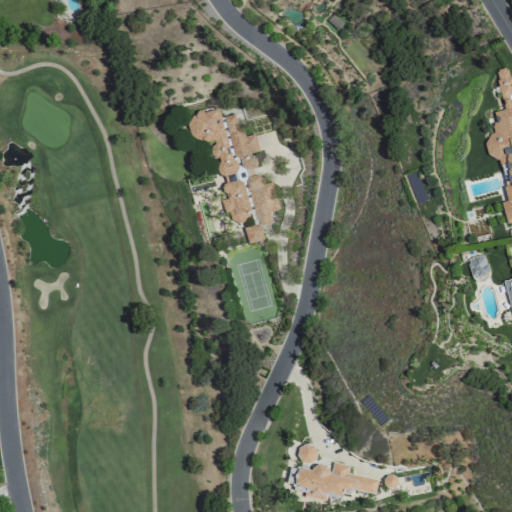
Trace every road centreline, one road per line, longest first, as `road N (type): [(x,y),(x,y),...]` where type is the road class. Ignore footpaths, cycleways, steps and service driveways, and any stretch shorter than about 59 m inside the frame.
road 1 (residential): [(242,511),(244,459),(307,314),(334,154),(328,118),(309,82),(219,0)]
road 2 (residential): [(0,341),(20,511)]
